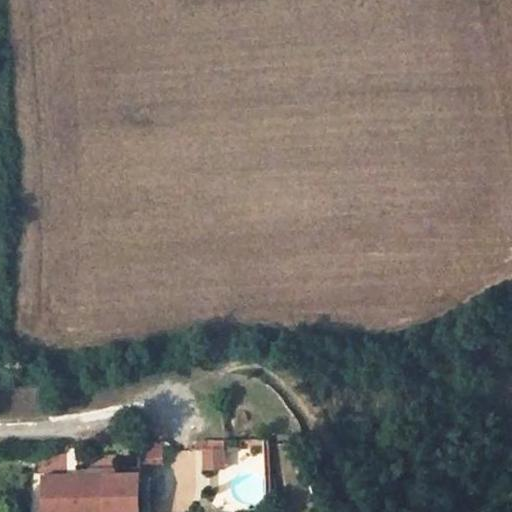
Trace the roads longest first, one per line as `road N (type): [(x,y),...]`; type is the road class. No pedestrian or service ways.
road 1 (track): [(355,511),(321,437),(282,390),(255,375),(222,376),(181,392),(165,423)]
road 2 (residential): [(165,423),(0,432)]
